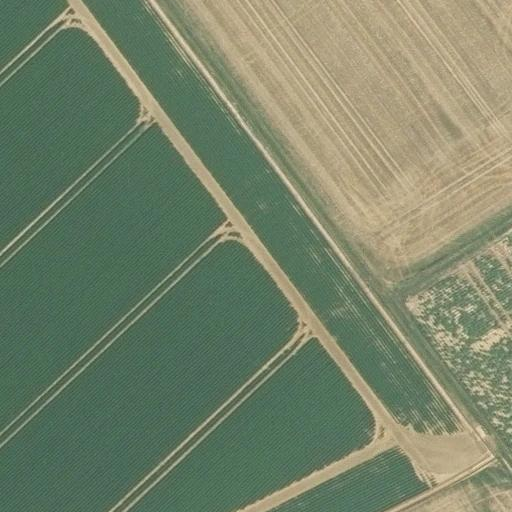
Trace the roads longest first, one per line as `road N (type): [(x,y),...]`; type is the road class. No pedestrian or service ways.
road 1 (track): [(511,464),(165,0)]
road 2 (track): [(511,226),(388,301)]
